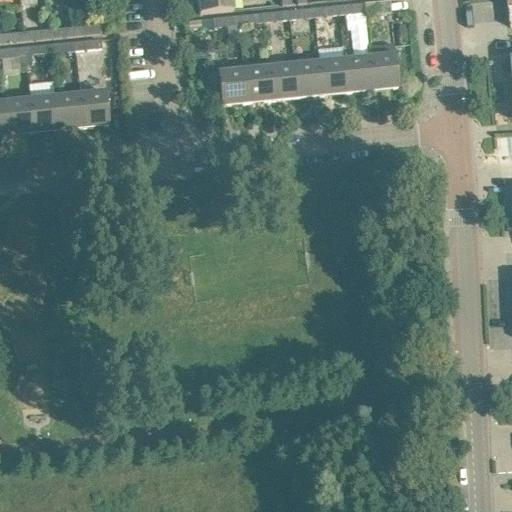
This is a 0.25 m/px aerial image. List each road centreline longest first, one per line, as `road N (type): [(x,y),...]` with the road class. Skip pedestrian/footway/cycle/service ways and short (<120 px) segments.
road 1 (tertiary): [(481,511),(454,134)]
road 2 (unclassified): [(174,161),(454,134)]
road 3 (unclassified): [(0,179),(174,161)]
road 4 (residential): [(174,161),(158,0)]
road 5 (tertiary): [(454,134),(441,0)]
